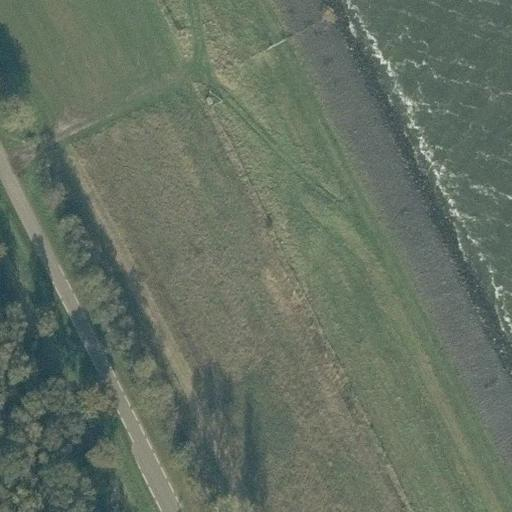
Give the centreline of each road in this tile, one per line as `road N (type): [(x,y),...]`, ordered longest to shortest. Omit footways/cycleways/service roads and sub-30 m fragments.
road 1 (tertiary): [(174,511),(0,167)]
road 2 (track): [(185,0),(197,74),(0,168)]
road 3 (track): [(324,199),(197,74)]
